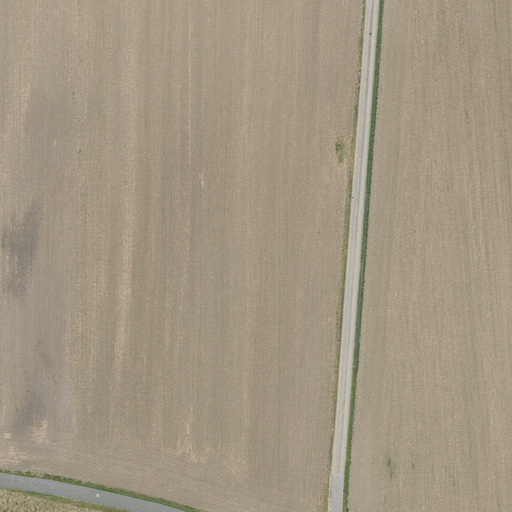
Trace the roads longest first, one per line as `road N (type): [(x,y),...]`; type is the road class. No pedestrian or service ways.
road 1 (track): [(327,511),(367,0)]
road 2 (unclassified): [(160,511),(0,478)]
